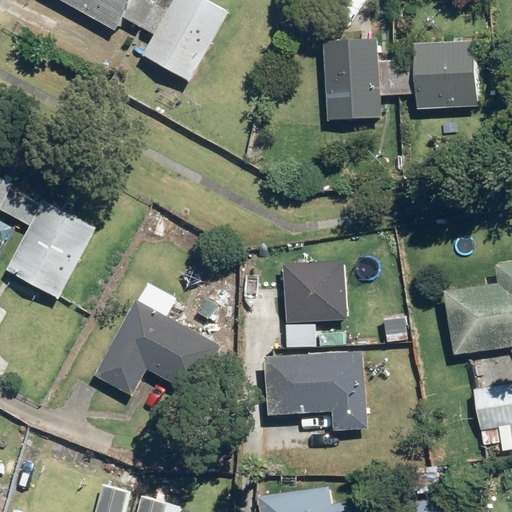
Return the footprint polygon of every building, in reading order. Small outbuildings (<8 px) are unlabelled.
[(69,0),(125,31),(142,0),(69,0)] [(200,82),(240,13),(218,0),(184,0),(153,55),(200,82)] [(426,59),(390,61),(389,38),(333,40),(337,122),(392,120),(391,96),(428,93),(429,109),(487,106),(490,75),(484,43),(426,46),(426,59)] [(445,138),(408,140),(410,191),(447,190),(445,138)] [(52,202),(22,186),(23,184),(0,172),(0,227),(11,207),(41,223),(17,268),(70,296),(108,223),(55,195),(52,202)] [(356,256),(290,261),(294,320),(360,316),(356,256)] [(509,280),(455,287),(463,351),(511,344),(511,260),(507,261),(509,280)] [(207,391),(232,342),(172,310),(147,297),(105,376),(141,395),(157,365),(207,391)] [(415,314),(395,315),(396,343),(416,341),(415,314)] [(344,428),(379,426),(378,408),(374,347),(277,353),(281,414),(343,410),(344,428)] [(18,370),(9,388),(43,405),(52,387),(18,370)] [(511,385),(483,388),(487,425),(511,422),(511,385)] [(131,511),(138,491),(113,483),(104,511),(131,511)] [(359,511),(358,500),(339,503),(336,483),(269,493),(272,511),(359,511)] [(476,511),(475,494),(435,498),(424,499),(425,511),(476,511)] [(175,511),(178,504),(151,495),(145,511),(175,511)]
